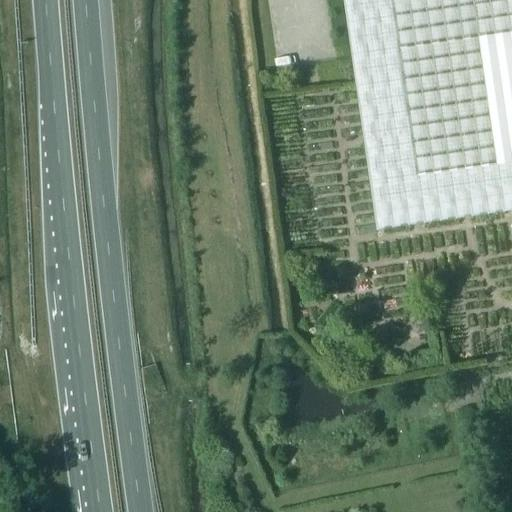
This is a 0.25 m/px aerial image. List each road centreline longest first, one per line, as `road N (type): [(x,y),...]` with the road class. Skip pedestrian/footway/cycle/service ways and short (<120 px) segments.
road 1 (trunk): [(45,0),(101,511)]
road 2 (trunk): [(140,511),(85,0)]
